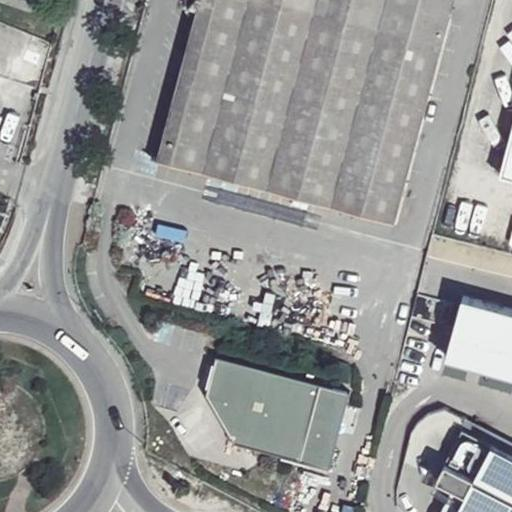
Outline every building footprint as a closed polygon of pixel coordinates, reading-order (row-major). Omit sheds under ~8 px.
[(185,0),(198,4),(161,160),(245,181),(395,220),(444,23),(450,0),(185,0)] [(511,134),(503,169),(511,171),(511,134)] [(292,271),(295,257),(171,228),(161,269),(317,305),(323,278),(292,271)] [(511,305),(462,292),(459,303),(446,356),(511,372),(511,305)] [(351,394),(217,361),(207,400),(236,448),(332,471),(351,394)] [(511,511),(511,442),(494,434),(450,511),(511,511)]
